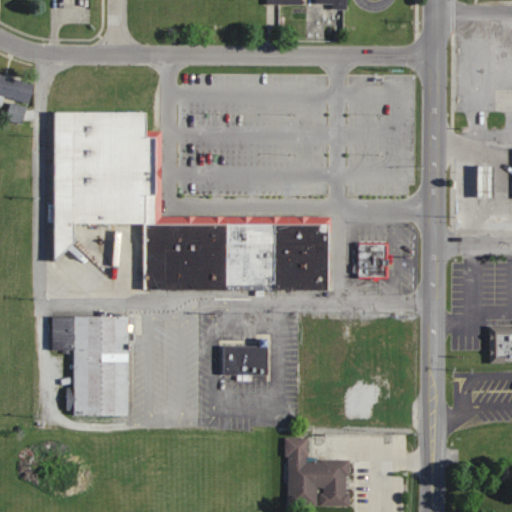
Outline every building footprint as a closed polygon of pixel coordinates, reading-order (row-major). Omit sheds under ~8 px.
[(267,0),(268,4),(310,4),(309,0),(316,0),(317,3),(334,3),(334,9),(345,9),(344,0),(267,0)] [(34,82),(0,75),(0,96),(30,102),(34,82)] [(330,291),(331,217),(162,216),(162,132),(148,132),(148,112),(56,111),(55,250),(75,251),(76,222),(144,223),(144,290),(330,291)] [(496,196),(495,163),(479,163),(479,197),(496,196)] [(389,243),(359,243),(359,278),(389,278),(389,243)] [(129,316),(52,316),(52,350),(75,350),(75,387),(68,387),(68,414),(129,414),(129,316)] [(511,325),(491,326),(491,363),(511,362),(511,325)] [(222,346),(222,375),(269,375),(269,346),(222,346)] [(386,354),(386,389),(405,389),(405,354),(386,354)] [(308,459),(308,438),(289,438),(288,505),(350,506),(350,460),(308,459)]
